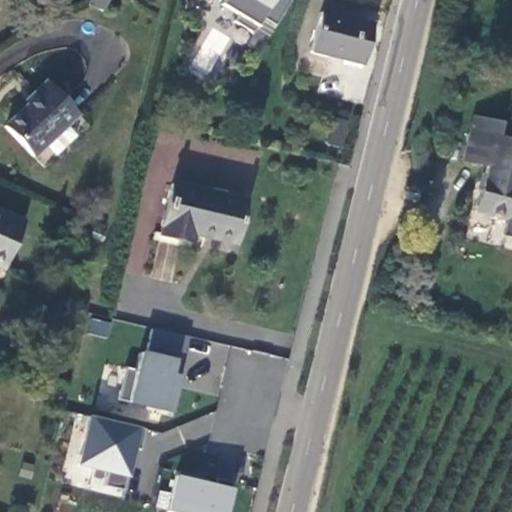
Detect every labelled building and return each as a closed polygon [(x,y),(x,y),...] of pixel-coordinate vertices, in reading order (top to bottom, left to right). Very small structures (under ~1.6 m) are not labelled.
[(90,0),(89,3),(105,11),(109,0),(90,0)] [(232,19),(251,30),(260,15),(269,0),(219,0),(218,2),(236,12),(232,19)] [(287,0),(269,0),(260,15),(274,23),(287,0)] [(359,65),(371,25),(321,12),(310,52),(359,65)] [(191,65),(211,75),(230,36),(211,26),(191,65)] [(31,98),(0,126),(30,156),(74,116),(43,82),(28,95),(31,98)] [(327,142),(343,146),(349,121),(333,117),(327,142)] [(497,139),(501,124),(473,118),(463,162),(483,166),(474,210),(504,216),(500,235),(511,237),(511,173),(505,172),(511,142),(497,139)] [(242,200),(173,181),(158,236),(188,244),(193,228),(231,239),(242,200)] [(22,227),(0,216),(0,272),(1,273),(22,227)] [(87,332),(107,336),(111,322),(90,318),(87,332)] [(182,362),(189,334),(152,326),(146,352),(140,350),(136,367),(125,364),(117,397),(171,410),(179,375),(174,374),(177,360),(182,362)] [(133,445),(141,447),(146,426),(89,413),(78,462),(107,469),(104,483),(123,488),(133,445)] [(224,511),(233,479),(217,475),(215,482),(200,479),(201,475),(177,469),(167,509),(179,511),(224,511)]
